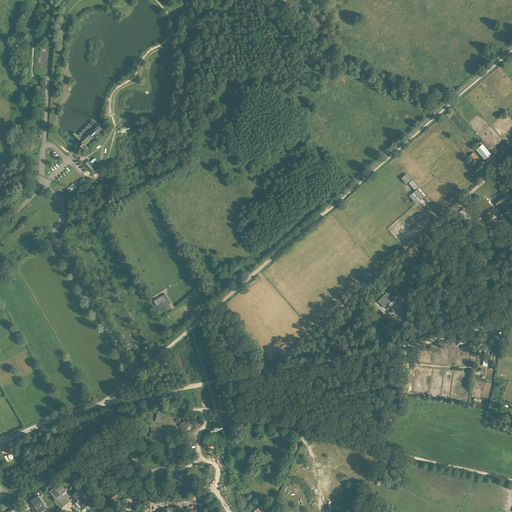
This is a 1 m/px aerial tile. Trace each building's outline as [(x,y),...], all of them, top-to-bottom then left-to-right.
[(91,119),(76,134),(83,141),(98,126),(91,119)] [(76,134),(74,133),(73,134),(82,144),(83,145),(81,147),(83,148),(102,129),(99,127),(99,126),(98,126),(83,141),(76,134)] [(491,155),(482,144),(475,150),(484,160),(491,155)] [(85,163),(93,172),(97,169),(88,160),(85,163)] [(407,172),(401,178),(407,184),(413,178),(407,172)] [(429,200),(412,180),(410,182),(416,190),(412,194),(409,196),(416,204),(423,198),(427,202),(429,200)] [(506,207),(509,204),(508,202),(506,199),(508,197),(506,194),(495,203),(504,214),(508,211),(506,207)] [(421,279),(426,278),(425,274),(428,273),(428,270),(425,270),(424,271),(420,272),(421,279)] [(384,308),(392,301),(394,303),(400,297),(392,288),(378,302),(384,308)] [(171,309),(169,305),(171,304),(165,294),(154,301),(161,313),(165,310),(166,312),(171,309)] [(371,297),(365,302),(369,306),(374,300),(371,297)] [(413,312),(410,301),(407,301),(408,303),(401,305),(403,314),(410,312),(410,313),(410,314),(413,313),(413,312)] [(162,423),(163,419),(162,419),(163,414),(157,413),(156,413),(156,414),(157,414),(155,421),(162,423)] [(186,420),(179,426),(183,432),(187,429),(186,429),(190,425),(186,420)] [(156,440),(157,436),(156,436),(158,431),(152,429),(151,428),(150,430),(151,431),(149,437),(156,440)] [(146,453),(149,448),(144,443),(137,451),(143,456),(146,453)] [(183,452),(183,444),(181,444),(181,445),(174,445),(174,453),(178,453),(178,452),(183,452)] [(131,467),(135,463),(130,457),(123,464),(128,470),(131,467)] [(115,480),(118,476),(113,471),(107,477),(112,483),(115,480)] [(182,485),(183,474),(176,474),(175,484),(182,485)] [(49,492),(56,500),(61,495),(54,487),(49,492)] [(85,508),(90,505),(88,502),(87,503),(83,499),(86,496),(81,489),(73,495),(78,501),(75,504),(79,509),(80,508),(82,511),(85,511),(87,511),(85,508)] [(47,508),(39,497),(43,495),(40,490),(26,500),(26,501),(27,500),(28,500),(29,501),(30,501),(37,511),(40,511),(42,511),(41,511),(47,511),(48,511),(46,508),(47,508)] [(121,495),(117,490),(108,497),(111,501),(121,495)] [(24,501),(22,497),(13,503),(16,507),(24,501)]
